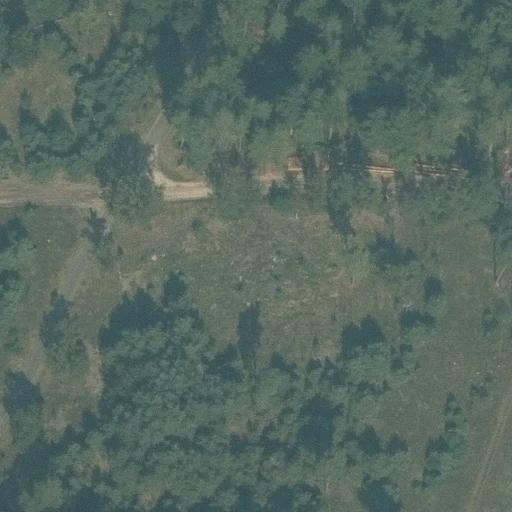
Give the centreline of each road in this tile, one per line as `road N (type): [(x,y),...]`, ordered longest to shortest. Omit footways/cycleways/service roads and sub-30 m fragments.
road 1 (track): [(511,197),(342,184),(0,199)]
road 2 (track): [(469,511),(511,388)]
